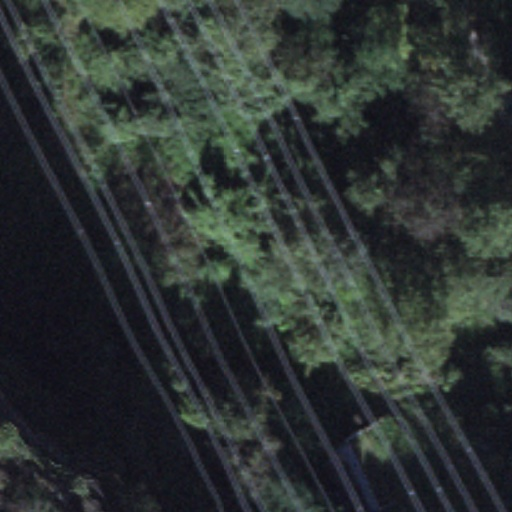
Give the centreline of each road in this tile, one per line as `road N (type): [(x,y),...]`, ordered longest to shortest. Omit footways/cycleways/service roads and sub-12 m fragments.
road 1 (track): [(71,0),(53,155)]
road 2 (track): [(461,0),(493,105),(511,119)]
